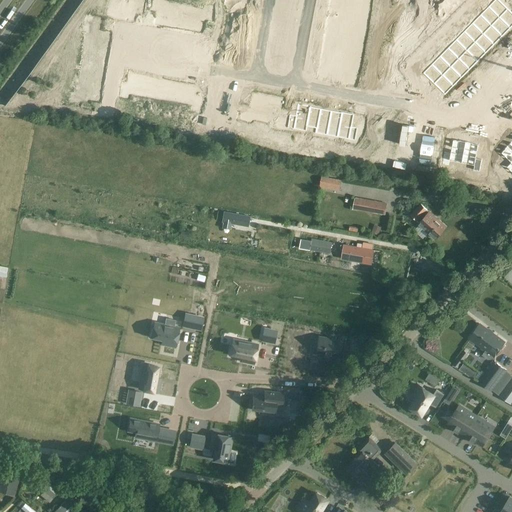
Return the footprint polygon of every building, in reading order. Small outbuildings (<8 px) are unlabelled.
[(109,0),(107,15),(120,17),(123,0),(109,0)] [(123,0),(120,17),(132,20),(134,8),(140,9),(141,0),(123,0)] [(154,0),(152,9),(158,10),(156,23),(168,25),(172,5),(161,3),(161,0),(154,0)] [(239,0),(228,0),(228,5),(233,6),(231,17),(251,21),(253,9),(241,7),(242,0),(239,0)] [(322,69),(320,77),(354,84),(355,76),(357,76),(359,61),(358,61),(361,46),(362,47),(365,31),(364,31),(365,23),(357,22),(359,15),(365,16),(366,8),(367,8),(368,0),(331,0),(331,1),(333,2),(331,10),(337,11),(336,18),(332,17),(330,25),(329,25),(326,40),(327,40),(325,54),(323,54),(321,69),(322,69)] [(497,0),(495,0),(488,7),(499,18),(507,9),(503,5),(497,0)] [(172,5),(168,25),(168,24),(179,26),(182,7),(172,5)] [(193,9),(189,29),(201,31),(203,19),(209,20),(212,7),(205,6),(204,11),(193,9)] [(182,7),(179,26),(189,28),(189,29),(193,9),(182,7)] [(481,14),(480,16),(491,26),(499,18),(488,7),(481,14)] [(507,9),(499,18),(510,29),(511,26),(511,14),(507,9)] [(478,17),(472,24),(483,35),(491,26),(480,16),(478,17)] [(231,17),(229,27),(248,31),(250,21),(251,21),(231,17)] [(88,18),(86,24),(99,26),(100,20),(88,18)] [(499,18),(491,26),(502,37),(503,36),(510,29),(499,18)] [(86,24),(85,31),(90,32),(88,43),(107,46),(110,35),(98,32),(99,26),(86,24)] [(465,31),(464,32),(474,43),(483,35),(472,24),(465,31)] [(491,26),(483,35),(494,45),(500,39),(502,37),(491,26)] [(229,27),(226,38),(246,42),(248,31),(229,27)] [(462,34),(455,40),(466,51),(474,43),(464,32),(462,34)] [(483,35),(474,43),(485,54),(487,52),(494,45),(483,35)] [(226,38),(224,49),(245,52),(244,52),(246,42),(226,38)] [(449,47),(447,49),(458,59),(466,51),(455,40),(449,47)] [(88,43),(86,53),(105,57),(107,46),(88,43)] [(474,43),(466,51),(477,62),(484,55),(485,54),(474,43)] [(218,59),(216,65),(229,68),(230,62),(242,64),(245,52),(224,49),(222,59),(218,59)] [(446,50),(439,57),(450,68),(458,59),(447,49),(446,50)] [(466,51),(458,59),(469,70),(471,69),(477,62),(466,51)] [(86,53),(84,64),(103,68),(105,57),(86,53)] [(432,64),(431,65),(442,76),(450,68),(439,57),(432,64)] [(458,59),(450,68),(461,78),(468,72),(469,70),(458,59)] [(84,64),(82,75),(101,79),(103,68),(84,64)] [(430,67),(423,74),(434,85),(442,76),(431,65),(430,67)] [(450,68),(442,76),(453,87),(454,85),(461,78),(450,68)] [(123,84),(120,97),(127,98),(128,93),(139,95),(143,75),(131,73),(129,85),(123,84)] [(82,75),(80,86),(100,90),(100,89),(99,89),(101,79),(82,75)] [(143,75),(139,95),(150,97),(153,78),(143,76),(143,75)] [(442,76),(434,85),(445,95),(452,88),(453,87),(442,76)] [(153,78),(150,97),(160,99),(164,80),(153,78)] [(164,80),(160,99),(171,101),(174,82),(164,80)] [(174,82),(171,101),(181,103),(185,83),(185,84),(174,82)] [(185,83),(181,103),(192,105),(191,110),(198,111),(201,99),(195,98),(197,85),(185,83)] [(73,96),(71,103),(84,105),(85,99),(97,101),(100,90),(80,86),(77,97),(73,96)] [(246,108),(243,120),(250,122),(251,117),(263,119),(266,99),(254,97),(252,109),(246,108)] [(266,99),(263,119),(274,121),(273,126),(280,127),(283,115),(276,114),(279,102),(266,99)] [(290,116),(287,128),(294,130),(295,125),(306,127),(310,107),(298,105),(296,117),(290,116)] [(310,107),(306,127),(316,129),(320,109),(310,108),(310,107)] [(320,109),(316,129),(327,131),(331,111),(320,109)] [(331,111),(327,131),(338,133),(342,113),(341,113),(331,111)] [(342,113),(338,133),(349,135),(348,140),(355,141),(357,128),(351,127),(353,115),(342,113)] [(462,164),(466,142),(453,140),(450,153),(444,152),(442,165),(449,166),(450,161),(462,164)] [(466,142),(462,164),(474,166),(473,171),(480,172),(482,159),(476,158),(479,144),(466,142)] [(511,145),(510,144),(501,153),(511,163),(506,167),(511,172),(511,145)] [(322,177),(320,186),(340,190),(341,180),(322,177)] [(346,188),(359,188),(359,180),(346,180),(346,188)] [(354,207),(385,212),(387,203),(355,198),(354,207)] [(419,223),(418,224),(435,239),(446,227),(429,212),(429,213),(427,211),(427,210),(421,204),(411,215),(417,221),(418,221),(419,223)] [(222,222),(223,222),(231,224),(248,227),(250,217),(224,212),(222,222)] [(371,232),(378,235),(381,227),(375,225),(371,232)] [(330,254),(332,243),(311,239),(310,251),(330,254)] [(344,245),(342,258),(352,260),(352,257),(371,261),(373,250),(372,250),(373,244),(364,243),(363,248),(344,245)] [(0,277),(6,278),(8,268),(0,266),(0,277)] [(192,315),(189,327),(195,328),(197,316),(192,315)] [(179,328),(154,323),(151,337),(166,340),(165,345),(175,347),(179,328)] [(480,324),(470,339),(486,350),(483,354),(483,355),(488,359),(491,359),(493,356),(494,356),(500,349),(505,342),(497,337),(480,324)] [(276,331),(264,328),(262,340),(274,343),(276,331)] [(336,356),(339,340),(316,335),(313,351),(320,353),(319,357),(330,359),(331,355),(336,356)] [(258,344),(233,339),(229,358),(239,360),(240,356),(255,359),(258,344)] [(464,351),(453,364),(457,367),(468,353),(464,351)] [(494,361),(479,382),(491,391),(506,370),(494,361)] [(477,372),(464,363),(459,370),(472,378),(477,372)] [(159,367),(144,364),(139,388),(158,393),(160,382),(155,381),(159,367)] [(511,379),(499,396),(511,405),(511,403),(511,379)] [(417,400),(411,410),(422,417),(429,405),(435,409),(443,396),(437,392),(434,396),(420,387),(413,398),(417,400)] [(127,403),(138,406),(141,393),(129,390),(127,403)] [(282,393),(265,391),(265,397),(253,396),(252,410),(274,412),(275,404),(281,405),(282,393)] [(459,408),(447,426),(454,431),(453,433),(458,436),(459,434),(464,437),(476,419),(459,408)] [(172,444),(174,431),(163,429),(158,428),(158,424),(130,419),(128,431),(136,433),(135,437),(161,441),(172,444)] [(476,419),(464,437),(469,441),(468,443),(473,446),(475,444),(481,449),(493,431),(476,419)] [(395,436),(406,426),(400,420),(389,430),(395,436)] [(506,439),(511,428),(511,425),(508,423),(500,436),(506,439)] [(430,435),(446,444),(452,433),(436,424),(430,435)] [(203,436),(201,448),(226,453),(227,449),(235,451),(237,438),(209,433),(209,437),(203,436)] [(372,434),(369,438),(376,444),(379,441),(372,434)] [(196,447),(198,435),(192,435),(190,446),(196,447)] [(376,444),(369,438),(356,451),(359,453),(346,466),(366,486),(381,470),(372,461),(382,450),(376,444)] [(396,442),(384,454),(406,475),(408,473),(415,481),(425,472),(417,464),(418,463),(410,456),(396,442)] [(433,468),(447,479),(456,467),(442,456),(433,468)] [(0,491),(15,496),(15,495),(21,473),(3,468),(0,478),(0,491)] [(472,475),(466,486),(479,494),(486,484),(472,475)] [(41,476),(32,488),(36,492),(51,504),(55,499),(53,498),(59,490),(41,476)] [(100,492),(80,486),(78,494),(82,495),(79,503),(92,507),(97,500),(98,500),(100,492)] [(375,499),(380,505),(390,494),(385,489),(375,499)] [(440,511),(447,511),(455,501),(438,489),(430,501),(442,509),(440,511)] [(307,499),(300,509),(304,511),(322,511),(320,510),(328,498),(317,492),(311,501),(307,499)] [(67,495),(63,499),(65,501),(70,506),(74,502),(67,495)] [(149,496),(147,506),(161,510),(160,511),(171,511),(172,509),(175,510),(177,504),(149,496)] [(499,511),(511,511),(511,502),(507,500),(499,511)] [(64,511),(70,506),(65,501),(54,511),(64,511)]
